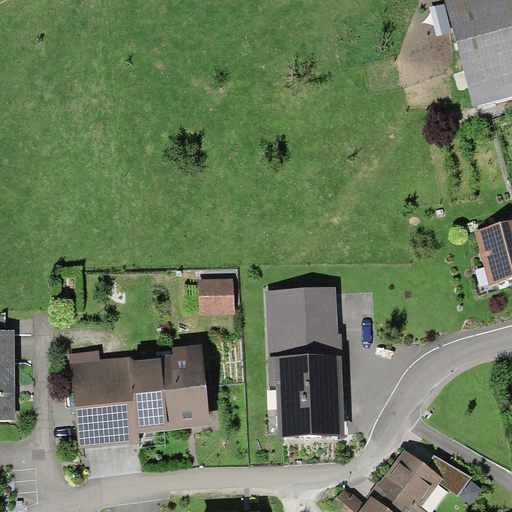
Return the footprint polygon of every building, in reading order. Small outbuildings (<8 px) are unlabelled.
[(511,0),(444,0),(473,109),(511,97),(511,0)] [(511,222),(475,232),(490,286),(511,279),(511,222)] [(234,279),(199,281),(200,316),(235,315),(234,279)] [(267,359),(341,357),(340,334),(337,334),(336,290),(266,292),(267,359)] [(0,421),(16,421),(16,393),(16,333),(0,332),(0,421)] [(98,353),(70,356),(79,447),(140,441),(139,434),(179,430),(209,427),(201,345),(174,348),(175,357),(130,361),(129,357),(99,360),(98,353)] [(267,359),(268,392),(277,392),(279,440),(344,438),(341,357),(267,359)] [(339,511),(423,511),(421,510),(440,485),(444,480),(427,466),(405,450),(380,483),(379,483),(363,502),(346,489),(332,506),(339,511)] [(434,457),(427,466),(444,480),(440,485),(458,498),(471,479),(434,457)]
